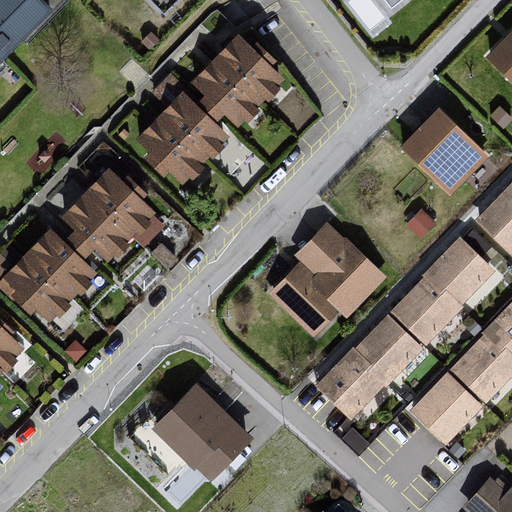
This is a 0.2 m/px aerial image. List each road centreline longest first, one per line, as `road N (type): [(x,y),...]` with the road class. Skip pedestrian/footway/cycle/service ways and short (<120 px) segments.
road 1 (unknown): [(249,0),(0,238)]
road 2 (residential): [(176,315),(383,99)]
road 3 (residential): [(176,315),(392,511)]
road 4 (residential): [(0,503),(176,315)]
road 5 (residential): [(383,99),(486,0)]
road 6 (residential): [(383,99),(304,0)]
